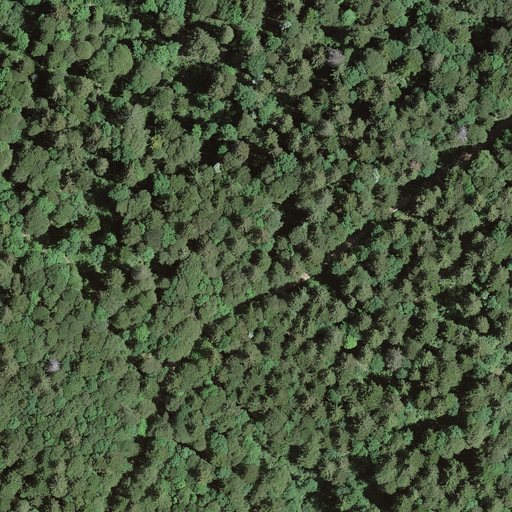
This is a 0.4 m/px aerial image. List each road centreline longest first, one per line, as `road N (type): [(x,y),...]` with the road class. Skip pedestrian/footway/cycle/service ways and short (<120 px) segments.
road 1 (track): [(105,511),(126,482),(163,379),(202,329),(323,267),(511,125)]
road 2 (track): [(511,19),(343,34),(223,22),(178,0)]
road 3 (track): [(84,0),(61,33),(0,178)]
road 4 (track): [(511,412),(379,500)]
